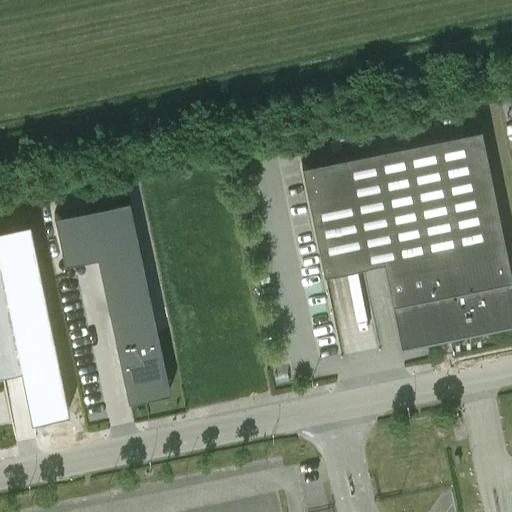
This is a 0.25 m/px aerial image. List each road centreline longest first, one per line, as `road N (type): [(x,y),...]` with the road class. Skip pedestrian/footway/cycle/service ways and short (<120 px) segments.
road 1 (unclassified): [(0,477),(511,371)]
road 2 (unknown): [(476,379),(501,511)]
